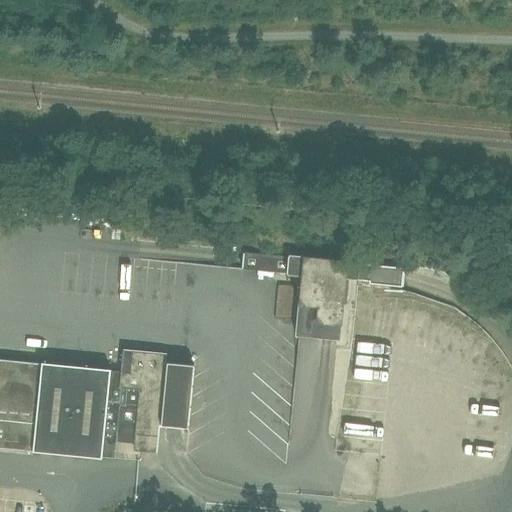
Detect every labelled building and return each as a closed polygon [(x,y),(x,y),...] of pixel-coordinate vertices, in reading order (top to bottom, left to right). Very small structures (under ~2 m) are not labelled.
[(0,240),(24,244),(26,233),(0,229),(0,240)] [(0,249),(0,264),(24,265),(24,250),(0,249)] [(346,263),(244,253),(243,262),(242,271),(301,276),(295,335),(338,339),(344,280),(367,282),(367,284),(401,288),(402,277),(403,269),(346,263)] [(248,277),(248,339),(276,339),(276,277),(248,277)] [(158,303),(158,291),(140,290),(139,303),(158,303)] [(162,293),(160,305),(179,307),(180,294),(162,293)] [(199,314),(199,296),(187,296),(187,314),(199,314)] [(198,456),(207,359),(179,356),(180,343),(124,337),(121,372),(0,359),(0,447),(114,459),(115,443),(134,445),(134,450),(198,456)]
